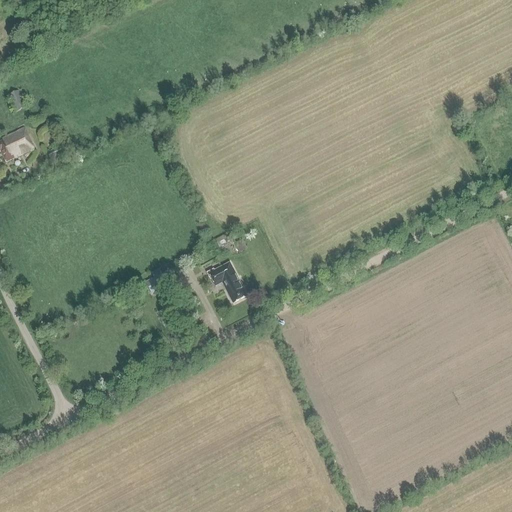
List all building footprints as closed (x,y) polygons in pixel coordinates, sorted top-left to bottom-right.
[(8,96),(16,113),(26,107),(18,91),(8,96)] [(0,153),(1,153),(6,164),(33,149),(23,129),(2,140),(3,142),(0,143),(0,153)] [(46,153),(53,166),(66,159),(64,154),(63,154),(59,147),(46,153)] [(215,241),(219,249),(231,246),(226,235),(215,241)] [(233,304),(247,297),(230,263),(214,272),(213,270),(207,274),(210,280),(211,279),(215,287),(222,283),(233,304)] [(146,283),(151,294),(171,284),(166,273),(146,283)] [(173,322),(166,309),(158,313),(164,326),(173,322)]
